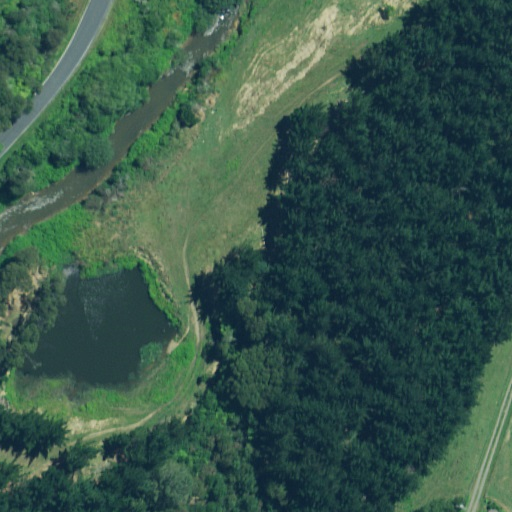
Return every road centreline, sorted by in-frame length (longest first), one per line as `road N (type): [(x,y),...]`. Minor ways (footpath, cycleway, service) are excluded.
road 1 (track): [(436,0),(396,39),(297,101),(193,248),(193,347),(180,397),(114,437)]
road 2 (unclassified): [(102,0),(86,39),(0,150)]
